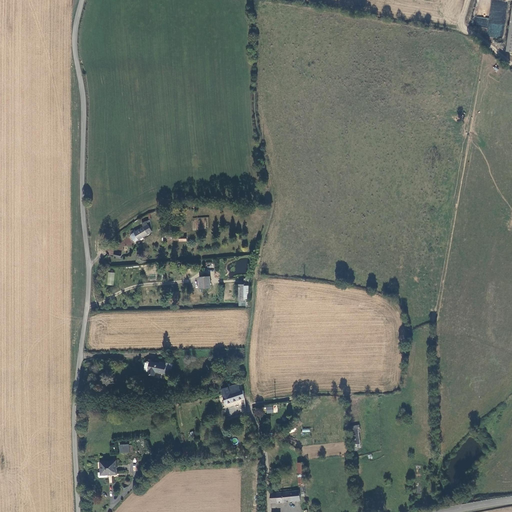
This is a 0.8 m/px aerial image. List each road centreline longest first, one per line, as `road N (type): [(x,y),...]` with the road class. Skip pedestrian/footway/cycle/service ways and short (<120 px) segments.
road 1 (unclassified): [(79,0),(74,48),(86,86),(81,172),(88,254),(74,389),(79,511)]
road 2 (unclassified): [(269,511),(266,450),(249,391)]
